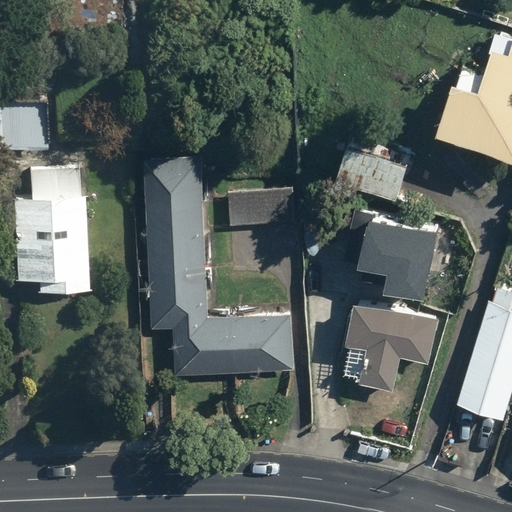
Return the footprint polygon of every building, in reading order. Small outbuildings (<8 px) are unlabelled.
[(511,28),(501,25),(492,50),(474,44),(447,124),(511,146),(511,28)] [(50,100),(0,98),(0,142),(48,145),(50,100)] [(417,154),(353,135),(341,175),(406,194),(417,154)] [(208,152),(149,153),(153,320),(179,319),(180,370),(297,368),(296,307),(212,308),(208,152)] [(18,188),(20,274),(37,273),(37,285),(90,284),(89,183),(80,184),(80,162),(30,162),(30,188),(18,188)] [(233,182),(234,218),(298,217),(297,181),(233,182)] [(388,277),(385,295),(424,303),(438,233),(367,220),(357,271),(388,277)] [(511,284),(503,282),(499,298),(494,296),(464,395),(511,409),(511,284)] [(443,317),(359,303),(352,341),(372,344),(366,379),(401,385),(407,352),(436,357),(443,317)]
